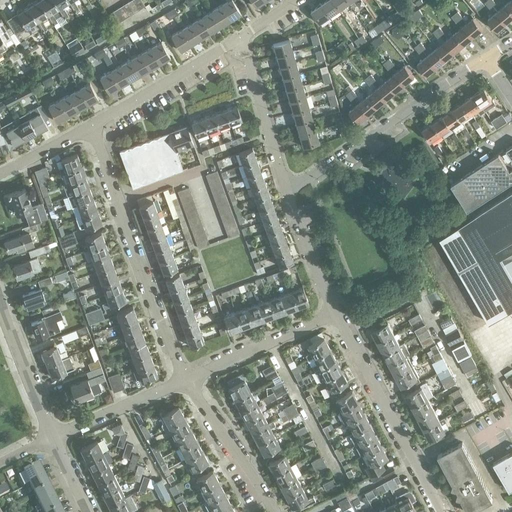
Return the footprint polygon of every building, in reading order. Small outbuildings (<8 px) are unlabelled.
[(27,4),(38,21),(43,30),(47,28),(44,22),(50,18),(53,24),(54,24),(39,0),(38,0),(32,3),(31,2),(27,4)] [(39,0),(54,24),(58,22),(56,18),(62,14),(64,17),(65,17),(54,0),(39,0)] [(54,0),(65,17),(69,14),(63,6),(70,2),(68,0),(54,0)] [(68,0),(70,2),(75,11),(79,8),(74,0),(68,0)] [(83,0),(88,8),(92,6),(88,0),(83,0)] [(130,0),(128,1),(135,12),(140,9),(134,0),(130,0)] [(145,5),(141,0),(134,0),(140,9),(145,5)] [(228,0),(221,4),(231,19),(241,13),(233,0),(228,0)] [(326,0),(326,1),(322,4),(330,16),(339,9),(333,0),(326,0)] [(333,0),(339,9),(349,3),(347,0),(333,0)] [(493,6),(488,0),(486,0),(485,2),(490,9),(493,6)] [(128,1),(123,5),(129,15),(135,12),(128,1)] [(150,8),(153,12),(161,7),(159,3),(150,8)] [(320,3),(316,7),(311,11),(320,23),(330,16),(322,4),(320,3)] [(497,11),(507,22),(511,18),(511,9),(506,3),(497,11)] [(38,21),(27,4),(28,6),(22,10),(21,9),(17,11),(17,13),(7,19),(16,34),(27,28),(38,21)] [(221,4),(211,10),(221,26),(231,19),(221,4)] [(123,5),(118,8),(124,18),(129,15),(123,5)] [(178,14),(175,7),(170,10),(174,16),(178,14)] [(118,8),(113,11),(119,22),(124,18),(118,8)] [(401,17),(405,14),(401,8),(397,11),(401,17)] [(166,13),(170,19),(174,16),(170,10),(166,13)] [(201,16),(211,32),(221,26),(211,10),(201,16)] [(107,14),(114,25),(119,22),(113,11),(107,14)] [(397,11),(393,14),(397,20),(401,17),(397,11)] [(455,13),(460,20),(463,17),(458,11),(455,13)] [(497,11),(492,15),(488,19),(497,30),(507,22),(497,11)] [(451,16),(457,22),(460,20),(455,13),(451,16)] [(191,23),(201,38),(211,32),(201,16),(191,23)] [(464,25),(474,36),(483,29),(474,17),(464,25)] [(155,20),(150,22),(154,29),(159,26),(155,20)] [(0,21),(0,55),(2,54),(0,51),(0,49),(3,48),(3,49),(7,46),(5,42),(12,38),(1,21),(0,21)] [(378,24),(382,30),(386,27),(382,21),(378,24)] [(181,29),(191,44),(201,38),(191,23),(181,29)] [(382,30),(378,24),(374,27),(378,33),(382,30)] [(144,25),(140,28),(143,34),(148,32),(144,25)] [(455,33),(464,44),(474,36),(464,25),(455,33)] [(441,35),(444,33),(439,26),(436,29),(441,35)] [(107,32),(109,36),(118,31),(115,27),(107,32)] [(191,44),(181,29),(171,35),(180,50),(191,44)] [(436,29),(433,31),(438,38),(441,35),(436,29)] [(96,39),(98,43),(107,37),(104,33),(96,39)] [(321,43),(318,33),(311,35),(314,45),(321,43)] [(445,40),(455,52),(464,44),(455,33),(445,40)] [(363,43),(367,40),(363,34),(359,37),(363,43)] [(119,39),(123,45),(127,43),(124,36),(119,39)] [(355,40),(358,46),(359,46),(363,43),(359,37),(355,40)] [(119,39),(115,42),(118,48),(123,45),(119,39)] [(273,44),(272,45),(275,50),(277,55),(293,51),(289,39),(273,44)] [(85,45),(87,49),(96,44),(93,40),(85,45)] [(436,48),(446,60),(455,52),(445,40),(436,48)] [(79,41),(71,46),(75,54),(84,49),(79,41)] [(151,47),(160,63),(170,57),(161,41),(151,47)] [(342,41),(333,48),(338,55),(347,48),(342,41)] [(418,44),(423,50),(426,48),(421,42),(418,44)] [(420,53),(423,50),(418,44),(414,47),(420,53)] [(141,53),(150,68),(160,63),(151,47),(141,53)] [(99,51),(102,57),(107,54),(103,48),(99,51)] [(427,56),(436,67),(446,60),(436,48),(427,56)] [(15,49),(10,53),(14,58),(19,54),(15,49)] [(102,57),(99,51),(94,53),(98,59),(102,57)] [(293,51),(277,55),(275,56),(278,62),(280,67),(296,62),(293,51)] [(70,52),(62,57),(65,61),(72,56),(70,52)] [(130,58),(140,74),(150,68),(141,53),(130,58)] [(436,67),(427,56),(417,64),(427,75),(436,67)] [(60,57),(51,62),(54,66),(62,61),(60,57)] [(120,64),(130,80),(140,74),(130,58),(120,64)] [(386,61),(391,67),(395,64),(389,58),(386,61)] [(391,67),(386,61),(383,63),(388,70),(391,67)] [(296,62),(280,67),(278,68),(282,73),(283,78),(299,73),(296,62)] [(85,64),(80,67),(85,76),(89,73),(85,64)] [(110,70),(119,86),(130,80),(120,64),(110,70)] [(405,64),(396,72),(405,84),(415,76),(405,64)] [(110,70),(99,76),(109,92),(119,86),(110,70)] [(386,80),(396,91),(405,84),(396,72),(386,80)] [(282,79),(285,84),(286,89),(303,85),(299,73),(283,78),(282,79)] [(368,76),(373,82),(376,80),(371,74),(368,76)] [(368,76),(364,79),(370,85),(373,82),(368,76)] [(47,78),(42,81),(46,87),(50,85),(47,78)] [(377,87),(387,99),(396,91),(386,80),(377,87)] [(90,82),(79,88),(88,104),(99,98),(90,82)] [(285,90),(288,96),(290,101),(306,96),(303,85),(286,89),(285,90)] [(31,86),(17,93),(21,99),(34,93),(31,86)] [(368,95),(378,107),(387,99),(377,87),(368,95)] [(88,104),(79,88),(69,94),(78,110),(88,104)] [(495,104),(485,88),(474,95),(485,111),(495,104)] [(357,95),(352,89),(349,91),(354,98),(357,95)] [(354,98),(349,91),(346,94),(351,100),(354,98)] [(21,99),(17,93),(4,100),(8,106),(21,99)] [(78,110),(69,94),(59,99),(67,115),(78,110)] [(359,103),(368,114),(378,107),(368,95),(359,103)] [(485,111),(474,95),(464,101),(472,114),(478,110),(480,113),(485,111)] [(288,102),(291,107),(293,112),(309,107),(306,96),(290,101),(288,102)] [(43,108),(48,116),(53,114),(57,121),(67,115),(59,99),(43,108)] [(454,108),(462,120),(472,114),(464,101),(454,108)] [(368,114),(359,103),(349,111),(359,122),(368,114)] [(237,105),(225,109),(231,123),(242,119),(237,105)] [(48,126),(45,121),(37,107),(26,113),(36,132),(48,126)] [(312,119),(309,107),(293,112),(291,113),(295,118),(296,123),(312,119)] [(443,115),(451,127),(462,120),(454,108),(443,115)] [(225,109),(214,113),(219,128),(231,123),(225,109)] [(36,132),(26,113),(25,113),(28,118),(22,122),(19,116),(15,119),(25,138),(36,132)] [(214,113),(202,118),(208,132),(219,128),(214,113)] [(502,114),(491,121),(496,128),(507,121),(502,114)] [(433,122),(441,134),(451,127),(443,115),(433,122)] [(202,118),(191,122),(196,136),(208,132),(202,118)] [(13,145),(25,138),(15,119),(14,119),(17,124),(6,130),(10,138),(13,145)] [(299,135),(316,130),(312,119),(296,123),(295,124),(298,129),(299,135)] [(441,134),(433,122),(423,129),(431,141),(441,134)] [(187,128),(169,135),(161,137),(161,135),(137,144),(136,144),(136,146),(120,152),(133,188),(183,170),(176,151),(194,145),(187,128)] [(319,142),(316,130),(299,135),(298,136),(301,141),(303,146),(319,142)] [(439,153),(443,151),(438,145),(435,147),(439,153)] [(238,153),(242,164),(257,159),(253,148),(238,153)] [(511,163),(503,150),(477,167),(451,184),(468,209),(511,180),(511,163)] [(77,154),(61,160),(65,171),(82,165),(77,154)] [(242,164),(246,176),(261,170),(257,159),(242,164)] [(82,165),(65,171),(69,183),(86,177),(84,172),(85,172),(83,166),(82,167),(82,165)] [(46,167),(40,169),(46,184),(51,182),(46,167)] [(40,169),(34,171),(40,186),(46,184),(40,169)] [(205,174),(208,180),(219,176),(217,170),(205,174)] [(246,176),(251,187),(265,182),(261,170),(246,176)] [(219,176),(208,180),(210,186),(221,181),(219,176)] [(69,183),(63,185),(67,196),(73,194),(90,188),(86,177),(69,183)] [(210,186),(212,191),(223,187),(221,181),(210,186)] [(251,187),(255,198),(269,193),(265,182),(251,187)] [(167,189),(171,199),(176,197),(173,187),(167,189)] [(189,187),(177,191),(179,197),(191,193),(189,187)] [(212,191),(214,197),(225,193),(223,187),(212,191)] [(25,212),(29,225),(36,222),(41,221),(48,219),(42,202),(31,205),(25,188),(3,195),(7,205),(13,202),(16,214),(25,212)] [(77,205),(94,199),(90,188),(73,194),(77,205)] [(511,277),(501,258),(495,249),(511,239),(511,190),(459,225),(440,237),(441,239),(489,322),(508,311),(509,311),(511,309),(511,277)] [(191,193),(179,197),(182,202),(193,198),(191,193)] [(225,193),(214,197),(216,203),(227,198),(225,193)] [(255,198),(259,210),(273,204),(269,193),(255,198)] [(193,198),(182,202),(184,208),(195,204),(193,198)] [(227,198),(216,203),(218,208),(229,204),(227,198)] [(94,199),(77,205),(81,217),(98,211),(94,199)] [(143,217),(157,211),(153,200),(139,205),(143,217)] [(195,204),(184,208),(186,214),(197,209),(195,204)] [(229,204),(218,208),(220,214),(231,210),(229,204)] [(259,210),(263,221),(277,216),(273,204),(259,210)] [(197,209),(186,214),(188,219),(199,215),(197,209)] [(143,217),(147,228),(161,223),(159,217),(164,215),(162,210),(157,212),(157,211),(143,217)] [(231,210),(220,214),(222,220),(233,215),(231,210)] [(102,223),(98,211),(81,217),(85,229),(102,223)] [(199,215),(188,219),(190,225),(201,221),(199,215)] [(233,215),(222,220),(224,225),(235,221),(233,215)] [(263,221),(267,232),(281,227),(277,216),(263,221)] [(190,225),(192,231),(203,227),(201,221),(190,225)] [(224,225),(226,231),(237,227),(235,221),(224,225)] [(16,250),(34,244),(30,232),(39,229),(36,222),(29,225),(22,228),(24,233),(4,240),(8,251),(15,248),(16,250)] [(147,228),(151,239),(166,234),(161,223),(147,228)] [(203,227),(192,231),(194,236),(205,232),(203,227)] [(226,231),(228,237),(239,232),(237,227),(226,231)] [(267,232),(271,243),(285,238),(281,227),(267,232)] [(58,236),(60,242),(75,236),(73,231),(58,236)] [(101,231),(85,237),(89,249),(106,243),(101,231)] [(205,232),(194,236),(196,242),(207,238),(205,232)] [(151,239),(155,250),(170,245),(166,234),(151,239)] [(60,242),(62,248),(78,242),(75,236),(60,242)] [(207,238),(196,242),(198,248),(209,244),(207,238)] [(271,243),(275,255),(289,249),(285,238),(271,243)] [(51,250),(48,243),(28,250),(30,256),(51,250)] [(106,243),(89,249),(93,260),(110,254),(106,243)] [(155,250),(159,262),(174,256),(170,245),(155,250)] [(289,249),(275,255),(279,266),(294,261),(289,249)] [(511,252),(502,258),(505,263),(511,259),(511,252)] [(97,272),(114,266),(110,254),(93,260),(97,272)] [(159,262),(164,273),(178,268),(174,256),(159,262)] [(13,265),(17,277),(41,269),(37,257),(26,260),(26,259),(21,261),(21,262),(13,265)] [(101,283),(118,277),(114,266),(97,272),(101,283)] [(66,271),(55,275),(57,281),(68,277),(66,271)] [(169,290),(184,284),(180,273),(165,278),(169,290)] [(52,282),(50,276),(38,280),(40,287),(52,282)] [(118,277),(101,283),(105,294),(122,288),(118,277)] [(173,301),(188,296),(184,284),(169,290),(173,301)] [(291,291),(297,307),(309,303),(303,287),(291,291)] [(45,300),(41,288),(22,295),(26,307),(45,300)] [(105,294),(108,301),(102,303),(104,308),(126,300),(122,288),(105,294)] [(72,290),(62,293),(64,299),(74,296),(72,290)] [(280,295),(286,312),(297,307),(291,291),(280,295)] [(269,299),(275,316),(286,312),(280,295),(269,299)] [(173,301),(177,312),(192,307),(188,296),(173,301)] [(257,303),(263,320),(275,316),(269,299),(257,303)] [(246,307),(252,324),(263,320),(257,303),(246,307)] [(57,311),(54,305),(42,310),(44,316),(57,311)] [(120,324),(137,318),(133,306),(116,312),(120,324)] [(100,307),(85,313),(87,319),(103,313),(100,307)] [(182,323),(196,318),(192,307),(177,312),(182,323)] [(235,312),(241,328),(252,324),(246,307),(235,312)] [(223,316),(229,332),(241,328),(235,312),(223,316)] [(87,319),(89,324),(105,319),(103,313),(87,319)] [(422,319),(420,313),(409,319),(412,324),(422,319)] [(43,319),(43,318),(31,323),(36,337),(48,332),(48,333),(56,331),(51,319),(47,320),(46,317),(43,319)] [(454,322),(451,317),(450,318),(440,323),(443,328),(453,323),(454,322)] [(137,318),(120,324),(124,335),(141,329),(137,318)] [(182,323),(186,335),(200,329),(196,318),(182,323)] [(372,330),(378,342),(394,333),(388,322),(372,330)] [(428,329),(425,324),(415,330),(417,335),(428,329)] [(76,330),(78,336),(89,332),(86,325),(76,330)] [(451,345),(464,339),(458,328),(445,335),(451,345)] [(141,329),(124,335),(129,347),(145,341),(141,329)] [(190,346),(205,341),(200,329),(186,335),(190,346)] [(428,329),(417,335),(421,341),(425,339),(431,335),(428,329)] [(378,342),(384,353),(400,344),(397,338),(399,337),(398,333),(395,334),(394,333),(378,342)] [(425,339),(421,341),(423,346),(434,340),(431,335),(425,339)] [(307,345),(310,352),(306,355),(309,360),(313,358),(330,349),(324,337),(307,345)] [(472,354),(464,339),(451,345),(460,361),(472,354)] [(133,358),(149,352),(145,341),(129,347),(133,358)] [(400,344),(384,353),(390,364),(406,355),(410,353),(404,342),(400,344)] [(435,344),(430,347),(434,354),(439,351),(435,344)] [(60,353),(57,346),(42,352),(47,364),(68,356),(68,355),(66,351),(60,353)] [(315,372),(320,370),(336,361),(330,349),(313,358),(317,364),(312,366),(315,372)] [(149,352),(133,358),(137,369),(154,363),(149,352)] [(390,364),(396,375),(412,366),(409,360),(412,358),(410,355),(407,356),(406,355),(390,364)] [(68,356),(47,364),(52,377),(74,368),(68,356)] [(448,367),(443,357),(432,363),(438,373),(448,367)] [(98,359),(88,363),(90,370),(101,366),(98,359)] [(321,384),(326,382),(343,373),(336,361),(320,370),(315,372),(321,384)] [(133,370),(137,379),(134,380),(136,387),(139,386),(145,384),(143,380),(158,375),(154,363),(137,369),(133,370)] [(275,369),(272,364),(262,370),(265,375),(275,369)] [(476,365),(465,371),(468,376),(479,370),(476,366),(476,365)] [(104,373),(101,366),(87,371),(89,378),(70,385),(76,401),(85,397),(86,399),(93,396),(92,395),(102,391),(99,382),(95,383),(93,377),(104,373)] [(402,387),(418,378),(412,366),(396,375),(402,387)] [(71,382),(88,376),(86,373),(69,379),(71,382)] [(119,373),(113,375),(119,390),(124,388),(119,373)] [(343,373),(326,382),(328,385),(325,387),(330,395),(342,388),(341,385),(347,382),(343,373)] [(119,390),(113,375),(108,377),(113,392),(119,390)] [(454,377),(443,383),(446,389),(457,383),(454,377)] [(228,387),(234,399),(250,390),(244,379),(228,387)] [(284,386),(282,381),(271,386),(274,392),(284,386)] [(406,394),(412,406),(429,397),(433,395),(426,381),(420,384),(421,386),(406,394)] [(284,386),(274,392),(274,393),(277,397),(287,392),(284,386)] [(342,388),(330,395),(333,401),(336,400),(339,405),(355,397),(352,390),(345,394),(342,388)] [(462,394),(459,388),(449,394),(452,399),(462,394)] [(234,399),(240,410),(256,401),(250,390),(234,399)] [(274,393),(263,398),(266,403),(277,398),(277,397),(274,393)] [(305,396),(308,402),(314,399),(311,394),(305,396)] [(355,397),(339,405),(336,407),(342,419),(345,417),(362,409),(355,397)] [(412,406),(418,417),(435,408),(429,397),(412,406)] [(468,405),(465,399),(454,405),(457,410),(468,405)] [(240,410),(246,421),(262,412),(256,401),(240,410)] [(296,408),(293,403),(282,408),(285,414),(296,408)] [(179,405),(162,414),(161,415),(160,417),(163,422),(162,423),(161,425),(163,428),(168,426),(185,417),(179,405)] [(296,408),(285,414),(288,419),(299,414),(296,408)] [(318,408),(313,411),(316,416),(321,413),(318,408)] [(418,417),(424,428),(440,419),(435,408),(418,417)] [(352,429),(368,421),(362,409),(345,417),(352,429)] [(494,462),(510,490),(511,488),(511,432),(500,412),(498,410),(491,414),(493,416),(475,427),(493,458),(509,449),(511,453),(494,462)] [(474,416),(471,411),(461,416),(463,422),(474,416)] [(262,412),(246,421),(252,432),(268,423),(262,412)] [(191,428),(185,417),(168,426),(174,437),(191,428)] [(430,440),(447,431),(443,424),(447,421),(444,417),(440,419),(424,428),(430,440)] [(252,432),(258,443),(274,434),(270,428),(276,425),(273,420),(268,423),(252,432)] [(354,443),(375,432),(368,421),(352,429),(348,431),(354,443)] [(144,422),(138,424),(146,438),(151,435),(144,422)] [(308,430),(305,425),(294,431),(297,436),(308,430)] [(322,428),(325,433),(330,430),(327,425),(322,428)] [(196,439),(191,428),(174,437),(180,448),(196,439)] [(123,447),(127,433),(121,431),(120,435),(116,445),(123,447)] [(381,444),(375,432),(354,443),(360,455),(364,453),(381,444)] [(274,434),(258,443),(264,454),(280,445),(274,434)] [(202,450),(196,439),(180,448),(186,459),(202,450)] [(315,445),(312,439),(302,445),(305,450),(315,445)] [(82,452),(86,461),(104,452),(98,440),(80,449),(79,450),(81,453),(82,452)] [(151,449),(157,446),(154,440),(149,443),(151,449)] [(127,442),(122,457),(128,458),(133,444),(127,442)] [(468,511),(469,511),(493,500),(479,472),(462,442),(438,455),(453,483),(452,488),(456,489),(457,488),(459,492),(458,492),(456,497),(461,498),(468,511)] [(365,468),(370,477),(381,471),(386,469),(381,460),(387,457),(381,444),(364,453),(371,465),(365,468)] [(151,449),(157,460),(162,457),(157,446),(151,449)] [(339,447),(334,449),(336,455),(342,452),(339,447)] [(186,459),(192,470),(208,461),(202,450),(186,459)] [(88,464),(92,472),(109,463),(104,452),(86,461),(85,461),(87,465),(88,464)] [(342,452),(336,455),(339,460),(345,457),(342,452)] [(139,455),(132,453),(127,468),(134,470),(139,455)] [(268,462),(274,474),(290,465),(284,454),(268,462)] [(324,461),(321,456),(311,462),(314,467),(324,461)] [(162,457),(157,460),(163,471),(168,468),(162,457)] [(324,461),(314,467),(316,472),(327,467),(324,461)] [(98,484),(115,475),(109,463),(92,472),(91,473),(93,476),(94,476),(98,484)] [(280,485),(296,476),(301,474),(295,463),(290,465),(274,474),(280,485)] [(144,467),(138,465),(133,479),(139,481),(144,467)] [(381,471),(384,476),(394,471),(392,465),(386,469),(381,471)] [(39,467),(23,475),(18,477),(23,489),(28,486),(44,479),(39,467)] [(351,469),(345,472),(348,477),(354,474),(351,469)] [(218,481),(212,470),(197,479),(203,490),(218,481)] [(381,471),(370,477),(373,482),(384,476),(381,471)] [(166,476),(169,482),(174,479),(171,474),(166,476)] [(103,495),(121,486),(115,475),(98,484),(97,484),(98,488),(99,487),(103,495)] [(143,476),(139,490),(145,492),(150,478),(143,476)] [(280,485),(286,496),(302,487),(296,476),(280,485)] [(336,484),(333,478),(322,484),(325,489),(336,484)] [(44,479),(28,486),(34,497),(50,489),(44,479)] [(155,482),(164,501),(170,498),(161,479),(155,482)] [(218,481),(203,490),(209,501),(224,492),(218,481)] [(175,484),(169,487),(173,495),(179,492),(175,484)] [(0,497),(8,493),(5,486),(0,488),(0,497)] [(109,507),(127,498),(131,496),(130,494),(126,496),(121,486),(103,495),(104,495),(102,496),(104,499),(105,499),(109,507)] [(302,487),(286,496),(292,507),(298,504),(300,508),(316,500),(313,496),(308,498),(302,487)] [(355,491),(352,487),(344,491),(347,495),(355,491)] [(50,489),(34,497),(39,508),(55,500),(50,489)] [(402,511),(408,511),(415,509),(411,502),(415,500),(411,491),(408,490),(394,497),(397,501),(402,511)] [(345,496),(343,491),(334,495),(337,500),(345,496)] [(349,500),(357,496),(355,491),(346,496),(349,500)] [(204,503),(208,511),(214,511),(230,503),(224,492),(209,501),(204,503)] [(182,494),(177,497),(180,502),(185,499),(182,494)] [(111,511),(127,511),(132,510),(137,507),(131,496),(127,498),(109,507),(108,508),(110,511),(111,510),(111,511)] [(337,501),(339,505),(342,510),(351,506),(346,496),(337,501)] [(55,500),(39,508),(34,511),(58,511),(60,511),(55,500)] [(177,504),(181,511),(186,511),(188,511),(182,501),(177,504)] [(386,507),(388,511),(402,511),(397,501),(386,507)] [(214,511),(235,511),(230,503),(214,511)]
